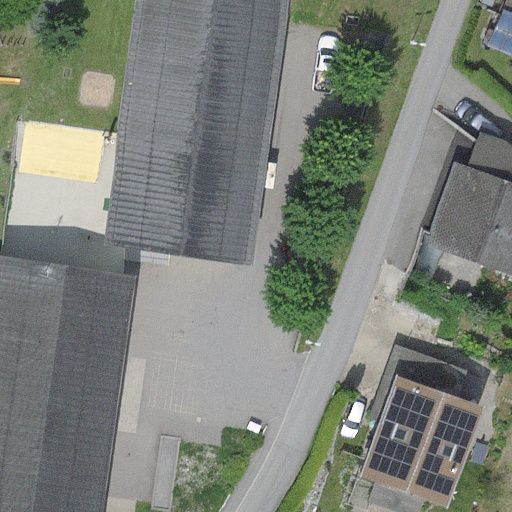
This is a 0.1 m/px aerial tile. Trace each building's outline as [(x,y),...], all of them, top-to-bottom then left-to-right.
[(135,0),(101,245),(248,265),(284,0),(135,0)] [(511,0),(508,0),(488,43),(511,56),(511,0)] [(466,168),(455,164),(426,245),(511,275),(511,146),(478,135),(466,168)] [(102,511),(135,277),(0,259),(0,511),(102,511)] [(483,407),(396,376),(360,477),(446,508),(483,407)]
